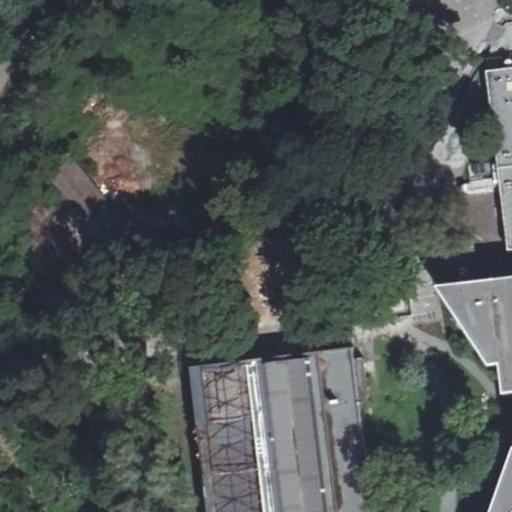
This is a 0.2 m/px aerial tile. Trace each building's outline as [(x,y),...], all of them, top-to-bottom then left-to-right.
[(511,247),(511,66),(489,69),(510,247),(511,247)] [(73,162),(49,182),(82,219),(106,199),(73,162)] [(502,187),(499,162),(467,166),(470,191),(502,187)] [(511,511),(511,280),(452,288),(454,304),(463,303),(465,319),(474,317),(476,332),(485,331),(487,347),(494,346),(496,359),(505,358),(509,387),(511,386),(511,466),(510,467),(511,482),(504,483),(506,498),(497,499),(498,511),(511,511)] [(373,511),(353,347),(194,366),(210,511),(373,511)]
